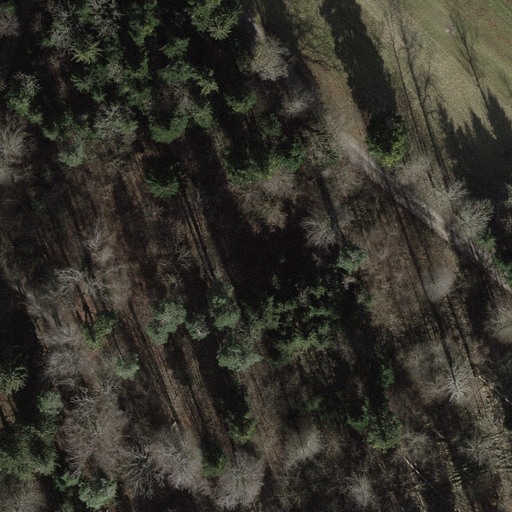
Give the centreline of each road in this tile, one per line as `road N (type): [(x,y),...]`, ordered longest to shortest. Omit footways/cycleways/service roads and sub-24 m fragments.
road 1 (track): [(229,0),(358,157),(511,281)]
road 2 (track): [(0,265),(67,330),(126,422),(138,511)]
